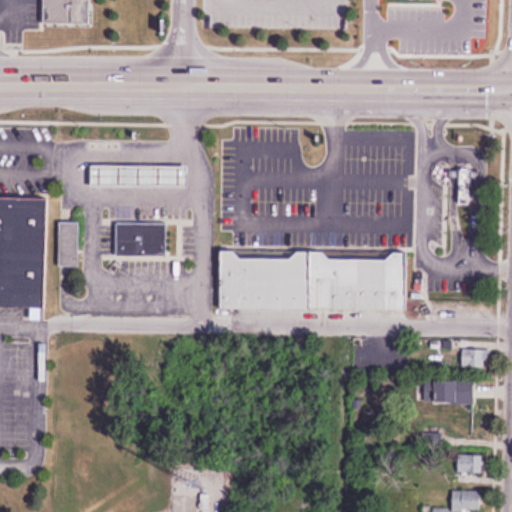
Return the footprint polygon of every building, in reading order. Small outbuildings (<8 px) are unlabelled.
[(39,0),(85,0),(85,18),(39,17),(39,0)] [(360,0),(360,35),(412,35),(412,0),(360,0)] [(454,0),(454,30),(476,30),(476,0),(454,0)] [(192,187),(192,164),(94,164),(94,187),(192,187)] [(448,164),(478,165),(478,175),(468,175),(468,201),(456,201),(456,177),(448,177),(448,164)] [(0,306),(50,307),(51,197),(0,195),(0,306)] [(81,223),(62,223),(62,266),(81,266),(81,223)] [(119,223),(119,255),(169,255),(169,223),(119,223)] [(218,308),(408,310),(409,251),(218,249),(218,308)] [(491,349),(462,349),(462,368),(491,368),(491,349)] [(476,404),(476,380),(424,380),(424,404),(476,404)] [(457,455),(457,472),(483,472),(483,455),(457,455)] [(483,510),(483,490),(453,490),(453,510),(483,510)]
